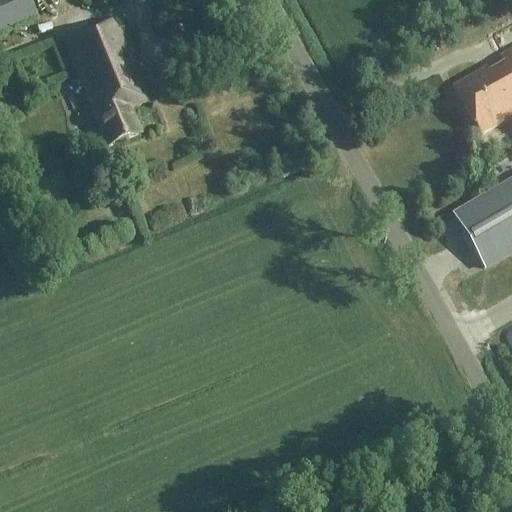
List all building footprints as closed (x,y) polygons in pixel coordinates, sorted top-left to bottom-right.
[(25,0),(0,0),(0,38),(35,23),(25,0)] [(62,42),(104,149),(136,136),(126,111),(145,103),(137,83),(133,84),(126,68),(134,65),(116,20),(62,42)] [(187,27),(167,35),(179,66),(199,57),(187,27)] [(478,136),(511,117),(511,50),(500,58),(504,64),(486,75),(483,71),(452,89),(478,136)] [(483,268),(511,251),(511,182),(453,217),(483,268)]
